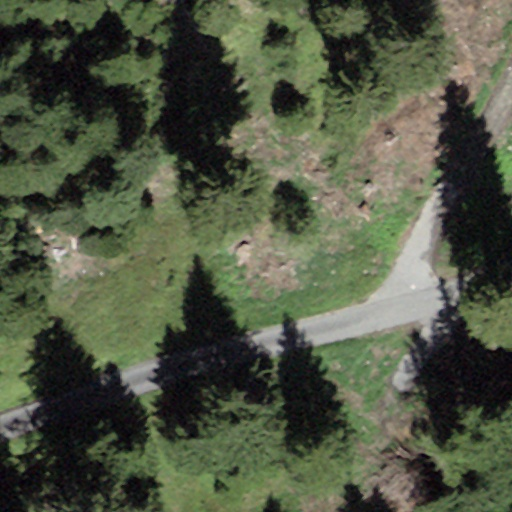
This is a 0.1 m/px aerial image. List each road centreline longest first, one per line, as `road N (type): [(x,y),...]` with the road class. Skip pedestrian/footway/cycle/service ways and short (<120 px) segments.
road 1 (track): [(419,324),(0,433)]
road 2 (track): [(511,61),(419,324)]
